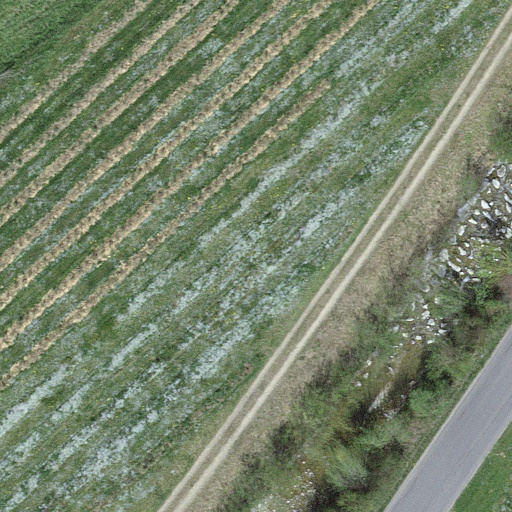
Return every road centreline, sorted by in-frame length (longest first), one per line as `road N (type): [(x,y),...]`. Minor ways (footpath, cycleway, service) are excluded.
road 1 (track): [(511,20),(166,511)]
road 2 (tertiary): [(511,374),(417,511)]
